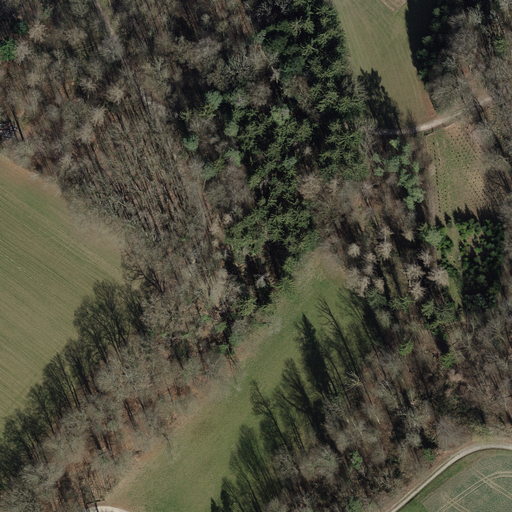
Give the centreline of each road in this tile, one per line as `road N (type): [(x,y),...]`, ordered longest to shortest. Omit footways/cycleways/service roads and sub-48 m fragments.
road 1 (track): [(96,0),(138,85),(249,121),(406,132),(511,84)]
road 2 (track): [(209,269),(194,194),(138,85)]
road 3 (track): [(393,511),(458,449),(511,441)]
